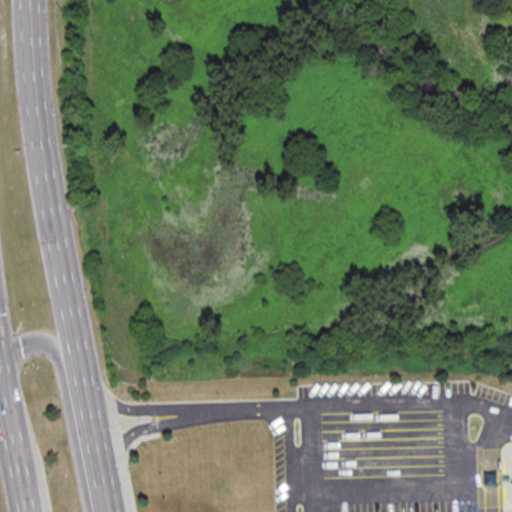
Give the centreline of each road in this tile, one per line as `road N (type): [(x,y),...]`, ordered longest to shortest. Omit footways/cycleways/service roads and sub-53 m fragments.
road 1 (primary): [(107,511),(40,118),(30,0)]
road 2 (primary): [(90,511),(55,355),(34,344),(0,354)]
road 3 (primary): [(0,381),(36,452),(47,511)]
road 4 (primary): [(0,388),(23,511)]
